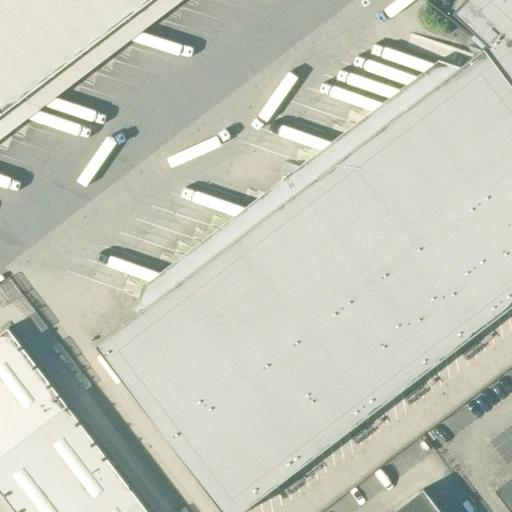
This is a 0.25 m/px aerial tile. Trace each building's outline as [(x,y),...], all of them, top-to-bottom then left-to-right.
[(0,0),(0,129),(7,132),(13,114),(24,118),(30,101),(41,105),(47,88),(58,92),(63,77),(64,75),(76,79),(81,61),(93,65),(99,48),(110,52),(116,35),(127,39),(133,22),(144,26),(150,9),(161,13),(165,0),(0,0)] [(96,344),(223,511),(240,511),(511,304),(511,0),(476,0),(472,5),(461,4),(454,12),(475,32),(460,67),(439,59),(432,78),(421,74),(415,91),(404,87),(387,101),(381,118),(369,114),(364,131),(352,127),(346,144),(335,140),(329,157),(318,153),(312,170),(301,166),(266,193),(261,209),(249,205),(243,222),(232,218),(226,235),(215,231),(209,249),(198,245),(192,262),(181,258),(175,275),(163,271),(158,288),(146,284),(140,302),(144,307),(96,344)] [(0,333),(0,490),(16,511),(149,511),(8,327),(0,333)] [(511,476),(495,489),(511,511),(511,476)] [(391,511),(442,511),(424,487),(391,511)]
